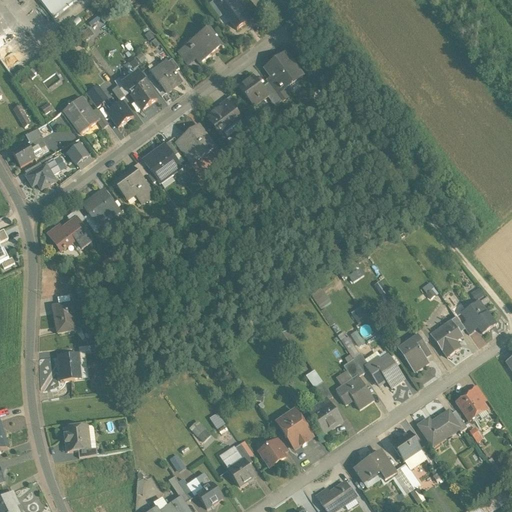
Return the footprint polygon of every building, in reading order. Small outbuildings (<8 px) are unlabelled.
[(37,0),(53,19),(77,0),(37,0)] [(218,0),(212,5),(213,6),(212,9),(219,17),(221,17),(225,14),(220,8),(219,7),(222,5),(218,0)] [(228,0),(222,5),(219,7),(220,8),(225,14),(237,30),(237,31),(245,25),(245,24),(243,21),(247,18),(240,10),(244,7),(243,7),(238,0),(228,0)] [(94,31),(106,23),(101,15),(89,23),(94,31)] [(211,30),(179,54),(188,66),(196,60),(200,65),(223,47),(211,30)] [(286,55),(265,70),(271,79),(281,93),(282,92),(280,90),(290,83),(291,85),(292,85),(291,83),(300,76),(302,78),(302,77),(286,55)] [(138,66),(132,58),(126,63),(132,71),(138,66)] [(172,61),(167,65),(170,69),(170,68),(174,74),(179,71),(172,61)] [(174,74),(170,68),(170,69),(162,75),(159,71),(152,76),(166,95),(173,90),(172,89),(180,83),(174,74)] [(253,78),(238,89),(252,107),(266,97),(261,89),(253,78)] [(281,93),(271,79),(266,83),(267,85),(276,96),(281,93)] [(139,81),(127,90),(130,95),(131,97),(144,88),(139,81)] [(267,85),(261,89),(266,97),(268,99),(269,101),(276,96),(267,85)] [(144,88),(131,97),(142,112),(157,101),(146,86),(144,88)] [(105,99),(97,88),(86,96),(97,111),(102,107),(99,103),(105,99)] [(125,88),(120,92),(125,99),(130,95),(127,90),(125,88)] [(118,90),(113,93),(120,103),(125,99),(120,92),(118,90)] [(230,98),(219,107),(221,110),(226,116),(233,111),(235,114),(240,111),(230,98)] [(114,111),(105,99),(99,103),(102,107),(108,115),(114,111)] [(97,121),(82,101),(66,113),(77,127),(75,128),(82,137),(98,125),(99,124),(97,121)] [(108,115),(107,115),(118,130),(133,119),(122,105),(114,111),(108,115)] [(30,125),(21,110),(16,113),(25,128),(30,125)] [(226,116),(221,110),(215,115),(214,114),(207,120),(222,141),(236,130),(239,134),(246,130),(235,114),(233,111),(226,116)] [(101,117),(97,121),(99,124),(98,125),(103,131),(109,127),(101,117)] [(214,150),(198,129),(182,140),(185,144),(184,144),(198,162),(214,150)] [(37,132),(25,138),(29,145),(29,146),(34,143),(35,143),(41,139),(37,132)] [(35,143),(34,143),(38,149),(39,151),(46,147),(41,139),(35,143)] [(198,162),(184,144),(185,144),(182,140),(177,144),(193,165),(198,162)] [(34,143),(29,146),(29,145),(27,146),(31,153),(38,149),(34,143)] [(178,155),(169,143),(163,147),(166,151),(166,150),(173,159),(178,155)] [(27,146),(12,155),(20,169),(35,161),(35,160),(31,153),(27,146)] [(67,156),(76,168),(89,158),(80,146),(67,156)] [(38,149),(31,153),(35,160),(42,156),(39,151),(38,149)] [(166,151),(155,158),(153,155),(143,162),(153,175),(158,182),(168,175),(170,178),(181,170),(179,167),(173,159),(166,150),(166,151)] [(178,155),(173,159),(179,167),(184,163),(178,155)] [(56,162),(61,172),(66,169),(61,159),(56,162)] [(146,176),(138,166),(129,172),(137,183),(141,180),(146,176)] [(46,168),(27,180),(31,187),(36,184),(41,193),(56,185),(46,168)] [(141,180),(137,183),(129,172),(125,176),(126,177),(114,186),(126,202),(133,197),(141,207),(152,199),(144,189),(147,187),(141,180)] [(153,175),(148,178),(153,185),(158,182),(153,175)] [(202,189),(196,193),(204,203),(209,199),(202,189)] [(103,192),(96,197),(98,200),(84,210),(89,216),(95,225),(96,225),(107,216),(110,221),(120,214),(103,192)] [(77,211),(67,219),(72,225),(75,229),(80,225),(85,221),(84,220),(77,211)] [(95,225),(89,216),(84,220),(85,221),(94,234),(100,229),(96,225),(95,225)] [(63,232),(60,228),(48,237),(60,253),(75,242),(82,251),(93,242),(80,225),(75,229),(72,225),(63,232)] [(0,245),(9,241),(4,232),(0,234),(0,245)] [(0,266),(1,266),(9,262),(4,252),(2,253),(0,248),(0,266)] [(9,262),(1,266),(4,272),(15,266),(12,261),(9,262)] [(330,304),(321,290),(311,297),(321,311),(330,304)] [(484,296),(480,290),(472,297),(476,303),(484,296)] [(431,292),(427,296),(430,300),(435,297),(431,292)] [(479,304),(462,315),(467,323),(474,333),(478,330),(482,336),(495,327),(479,304)] [(71,305),(59,308),(60,311),(53,312),(58,336),(68,334),(67,330),(75,328),(71,305)] [(351,314),(358,325),(368,318),(361,307),(351,314)] [(326,309),(321,311),(330,327),(334,324),(326,309)] [(462,327),(456,319),(450,323),(452,326),(452,325),(458,334),(464,330),(462,327)] [(450,323),(430,336),(447,360),(457,353),(452,346),(462,339),(458,334),(452,325),(452,326),(450,323)] [(467,323),(462,327),(464,330),(469,337),(474,333),(467,323)] [(428,343),(419,329),(413,333),(417,338),(418,338),(423,346),(428,343)] [(356,332),(351,336),(359,348),(364,344),(356,332)] [(288,333),(280,339),(287,351),(296,345),(288,333)] [(359,356),(348,338),(347,339),(344,334),(338,338),(351,357),(353,360),(359,356)] [(417,338),(399,351),(415,374),(428,365),(420,354),(426,350),(423,346),(418,338),(417,338)] [(96,347),(78,349),(79,355),(82,354),(99,352),(96,347)] [(79,355),(58,358),(61,383),(80,381),(79,370),(81,370),(79,357),(79,355)] [(359,356),(353,360),(364,376),(369,373),(366,368),(368,367),(360,355),(359,356)] [(353,360),(351,357),(345,361),(348,365),(343,368),(347,373),(353,382),(358,379),(358,380),(364,376),(353,360)] [(383,367),(378,360),(368,367),(366,368),(369,373),(377,385),(384,380),(392,390),(404,382),(390,362),(383,367)] [(347,373),(336,381),(342,390),(353,382),(347,373)] [(237,381),(231,375),(224,381),(231,387),(237,381)] [(342,390),(336,394),(346,407),(353,402),(360,412),(374,402),(358,380),(358,379),(353,382),(342,390)] [(333,399),(323,384),(314,390),(324,405),(333,399)] [(477,388),(472,392),(479,403),(485,399),(477,388)] [(472,392),(466,396),(467,398),(457,405),(469,423),(479,416),(478,413),(484,409),(479,403),(472,392)] [(265,396),(256,395),(255,402),(264,404),(265,396)] [(329,405),(312,417),(324,435),(341,424),(329,405)] [(294,414),(287,420),(286,418),(285,419),(286,420),(278,425),(278,424),(277,425),(285,436),(284,439),(287,439),(295,451),(301,447),(302,448),(307,445),(306,443),(312,439),(304,427),(305,425),(302,424),(294,413),(294,414)] [(467,430),(455,413),(450,416),(459,430),(458,431),(460,434),(467,430)] [(217,430),(225,425),(218,414),(210,419),(217,430)] [(449,414),(431,426),(428,422),(419,428),(432,448),(458,431),(459,430),(450,416),(449,414)] [(204,431),(197,423),(190,430),(197,437),(204,431)] [(87,428),(64,431),(67,454),(78,453),(90,451),(87,428)] [(476,428),(469,432),(476,444),(483,440),(476,428)] [(204,431),(197,437),(202,443),(209,436),(204,431)] [(409,435),(392,446),(404,463),(404,462),(420,451),(409,435)] [(275,443),(260,454),(270,469),(285,459),(278,447),(277,447),(275,443)] [(241,445),(234,450),(243,462),(247,467),(253,463),(241,445)] [(433,461),(425,448),(420,452),(426,460),(428,464),(433,461)] [(90,451),(78,453),(79,460),(97,457),(96,450),(90,451)] [(234,450),(230,453),(230,452),(220,459),(228,472),(243,462),(234,450)] [(420,451),(404,462),(406,466),(410,471),(426,460),(420,452),(420,451)] [(382,456),(371,462),(370,461),(355,472),(367,490),(380,482),(379,480),(380,479),(381,478),(384,484),(393,478),(396,476),(394,474),(382,456)] [(176,457),(171,461),(180,474),(188,469),(182,460),(180,462),(176,457)] [(243,462),(228,472),(229,473),(230,472),(234,478),(233,479),(240,489),(255,479),(247,467),(243,462)] [(410,471),(406,466),(399,470),(409,484),(415,479),(410,471)] [(409,484),(399,470),(394,474),(396,476),(393,478),(401,489),(409,484)] [(441,472),(433,478),(437,483),(445,478),(441,472)] [(205,475),(197,481),(204,492),(212,486),(205,475)] [(415,479),(409,484),(413,490),(420,486),(415,479)] [(145,482),(138,482),(137,497),(144,498),(145,482)] [(409,484),(401,489),(405,495),(413,490),(409,484)] [(345,485),(330,495),(327,490),(316,498),(325,511),(337,511),(343,508),(344,508),(343,507),(354,500),(355,501),(355,500),(345,485)] [(223,501),(213,486),(212,486),(204,492),(197,497),(205,509),(212,504),(214,507),(223,501)] [(195,498),(189,489),(183,492),(190,502),(195,498)] [(183,492),(178,496),(180,499),(181,499),(185,505),(190,502),(183,492)] [(12,494),(0,499),(0,511),(17,511),(13,502),(16,501),(12,494)] [(180,499),(173,504),(166,509),(167,511),(189,511),(185,505),(181,499),(180,499)] [(161,501),(154,505),(157,510),(156,510),(157,511),(158,511),(167,511),(166,509),(161,501)]
